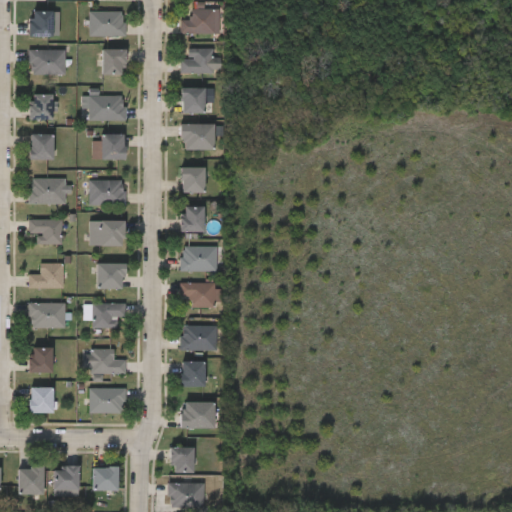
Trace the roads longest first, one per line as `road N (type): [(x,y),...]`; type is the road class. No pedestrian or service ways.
road 1 (residential): [(138,511),(154,333),(154,0)]
road 2 (residential): [(1,0),(3,437)]
road 3 (residential): [(0,436),(145,438)]
